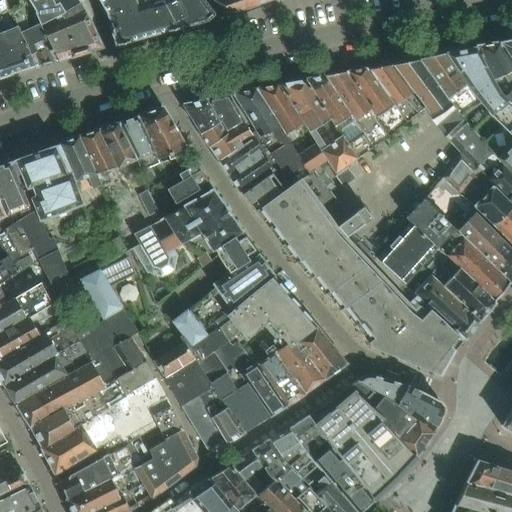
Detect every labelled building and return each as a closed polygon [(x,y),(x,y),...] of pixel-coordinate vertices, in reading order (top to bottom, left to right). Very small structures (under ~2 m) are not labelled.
[(4,0),(0,0),(0,28),(2,34),(0,34),(0,52),(9,73),(34,65),(12,12),(10,13),(4,0)] [(33,10),(41,23),(41,25),(65,12),(60,3),(65,0),(64,0),(27,0),(34,9),(33,10)] [(179,27),(179,26),(165,0),(158,0),(138,5),(134,0),(99,0),(108,14),(107,14),(115,44),(116,44),(116,45),(129,41),(129,40),(166,30),(166,31),(179,27)] [(158,0),(165,0),(179,26),(187,24),(206,19),(212,14),(211,13),(211,14),(201,0),(134,0),(138,5),(158,0)] [(224,14),(266,0),(214,0),(224,14)] [(65,12),(41,25),(57,60),(102,47),(86,12),(85,12),(80,3),(65,12)] [(57,60),(41,25),(41,23),(29,29),(20,8),(13,12),(34,65),(57,60)] [(0,76),(9,74),(9,73),(0,52),(0,34),(2,34),(0,28),(0,76)] [(511,40),(500,43),(511,61),(511,40)] [(475,47),(496,87),(503,97),(511,105),(511,61),(500,43),(475,47)] [(496,87),(475,47),(473,47),(473,48),(468,49),(453,52),(448,53),(445,53),(467,85),(477,99),(493,120),(505,131),(511,123),(511,105),(503,97),(496,87)] [(445,53),(419,59),(447,99),(451,105),(450,106),(457,113),(477,99),(467,85),(445,53)] [(423,107),(422,108),(430,119),(451,105),(447,99),(419,59),(392,64),(392,65),(391,65),(399,77),(423,107)] [(405,121),(422,108),(423,107),(399,77),(391,65),(368,69),(394,106),(399,113),(405,121)] [(346,74),(387,137),(395,131),(394,130),(399,126),(405,121),(399,113),(394,106),(368,69),(367,69),(367,70),(362,71),(361,70),(360,71),(347,73),(346,73),(346,74)] [(324,77),(362,136),(371,148),(387,137),(346,74),(324,77)] [(348,145),(362,136),(324,77),(315,79),(305,81),(329,119),(340,137),(341,136),(348,145)] [(308,132),(313,129),(329,119),(305,81),(296,82),(287,84),(285,84),(281,85),(280,85),(279,86),(303,124),(308,132)] [(257,90),(284,135),(303,124),(279,86),(264,88),(263,88),(263,89),(258,89),(257,90)] [(284,188),(307,173),(296,156),(284,135),(257,90),(256,89),(255,89),(255,90),(247,91),(246,91),(246,92),(235,94),(235,93),(233,94),(232,95),(232,96),(233,96),(272,159),(269,161),(268,162),(273,171),(284,188)] [(218,123),(225,135),(242,123),(226,97),(226,96),(205,100),(218,123)] [(181,105),(200,134),(204,131),(218,123),(205,100),(204,100),(181,105)] [(450,106),(430,119),(439,130),(446,139),(464,122),(457,113),(450,106)] [(157,159),(158,159),(185,148),(163,109),(138,117),(139,121),(157,159)] [(139,121),(138,117),(118,124),(136,160),(139,170),(157,163),(156,159),(157,159),(139,121)] [(464,122),(446,139),(459,152),(477,171),(486,180),(493,187),(511,206),(511,173),(502,164),(497,159),(483,143),(464,122)] [(200,134),(209,147),(212,145),(225,135),(218,123),(204,131),(200,134)] [(218,161),(221,159),(252,138),(250,134),(242,123),(225,135),(212,145),(209,147),(208,147),(218,161)] [(118,124),(99,131),(118,168),(122,177),(139,170),(136,160),(118,124)] [(502,164),(511,173),(511,138),(501,128),(483,143),(484,144),(491,152),(497,159),(502,164)] [(79,138),(100,184),(101,186),(110,183),(106,171),(118,168),(99,131),(79,138)] [(371,148),(362,136),(348,145),(341,136),(340,137),(320,150),(326,160),(335,174),(371,148)] [(79,138),(59,145),(62,154),(69,172),(73,183),(86,178),(91,188),(100,184),(79,138)] [(261,153),(252,138),(221,159),(218,161),(228,175),(261,153)] [(316,144),(296,156),(307,173),(308,172),(314,169),(326,160),(320,150),(316,144)] [(52,290),(47,292),(52,303),(52,304),(74,291),(69,281),(53,238),(48,239),(39,219),(45,217),(47,221),(67,214),(65,209),(76,205),(73,197),(78,195),(73,183),(69,172),(65,173),(54,147),(15,161),(35,210),(31,212),(18,221),(32,250),(38,262),(52,290)] [(459,152),(442,176),(460,194),(477,171),(459,152)] [(264,157),(261,153),(228,175),(240,194),(273,171),(268,162),(269,161),(266,156),(264,157)] [(170,159),(161,163),(170,177),(178,172),(171,160),(170,159)] [(0,202),(10,226),(18,221),(31,212),(10,162),(0,165),(0,202)] [(169,179),(162,183),(174,205),(209,185),(195,163),(169,179)] [(356,179),(347,167),(335,176),(343,188),(356,179)] [(350,319),(368,342),(369,344),(371,346),(373,348),(375,349),(436,374),(462,341),(456,337),(458,335),(457,334),(457,333),(430,308),(411,290),(377,259),(354,237),(350,233),(363,224),(364,224),(371,218),(362,206),(349,216),(314,169),(308,172),(307,173),(297,180),(284,190),(272,173),(242,194),(288,257),(291,256),(304,274),(308,279),(310,278),(318,289),(320,287),(333,305),(335,303),(348,321),(350,319)] [(510,282),(511,278),(511,251),(473,213),(467,207),(470,204),(467,201),(460,194),(442,176),(441,178),(424,199),(454,229),(509,282),(510,282)] [(511,206),(493,187),(473,207),(483,217),(511,246),(511,206)] [(211,252),(214,250),(241,232),(213,191),(212,190),(209,192),(149,226),(132,234),(138,245),(131,249),(146,274),(161,278),(174,270),(177,256),(173,249),(199,234),(211,252)] [(147,191),(138,195),(142,204),(151,200),(147,191)] [(424,199),(405,218),(411,224),(437,247),(449,234),(454,229),(424,199)] [(142,204),(149,217),(158,213),(151,200),(142,204)] [(0,260),(7,257),(10,263),(32,250),(18,221),(10,226),(0,202),(0,260)] [(420,266),(430,256),(437,248),(437,247),(411,224),(394,241),(420,266)] [(509,282),(454,229),(449,234),(457,243),(446,256),(494,301),(509,283),(509,282)] [(221,262),(229,273),(258,254),(250,243),(241,232),(214,250),(221,262)] [(96,245),(100,253),(104,262),(123,252),(115,235),(96,245)] [(394,241),(377,259),(404,284),(420,266),(394,241)] [(478,320),(494,301),(446,256),(437,248),(430,256),(439,264),(429,274),(478,320)] [(38,262),(32,250),(10,263),(17,274),(38,262)] [(69,269),(74,278),(104,262),(100,253),(69,269)] [(206,253),(197,259),(203,267),(211,261),(206,253)] [(258,254),(229,273),(213,284),(216,288),(189,309),(204,328),(222,315),(223,314),(270,278),(273,275),(258,254)] [(0,260),(0,284),(17,274),(10,263),(7,257),(0,260)] [(105,320),(120,310),(121,309),(108,288),(135,275),(126,258),(80,281),(104,320),(105,320)] [(0,307),(40,284),(50,304),(52,303),(47,292),(52,290),(38,262),(17,274),(0,284),(0,307)] [(430,308),(458,333),(464,338),(478,320),(429,274),(420,266),(404,284),(411,290),(430,308)] [(270,278),(223,314),(228,320),(218,328),(225,339),(228,342),(231,345),(236,342),(242,337),(244,340),(256,330),(273,351),(293,336),(297,340),(316,326),(316,325),(306,313),(275,277),(273,275),(270,278)] [(51,305),(50,304),(40,284),(0,307),(0,332),(30,315),(31,317),(51,305)] [(0,359),(39,336),(33,325),(55,314),(54,311),(78,298),(74,291),(52,304),(51,305),(31,317),(30,315),(0,332),(0,359)] [(209,333),(204,328),(189,309),(173,322),(185,337),(181,340),(184,346),(155,364),(164,378),(172,372),(194,358),(187,349),(209,333)] [(104,320),(92,327),(86,331),(88,336),(12,380),(3,385),(15,404),(24,399),(112,347),(129,337),(136,333),(131,324),(120,310),(105,320),(104,320)] [(86,331),(92,327),(88,318),(50,340),(45,332),(39,336),(0,359),(0,379),(3,385),(12,380),(88,336),(86,331)] [(319,369),(325,377),(346,362),(335,349),(336,349),(332,344),(331,344),(316,326),(297,340),(319,369)] [(228,342),(225,339),(218,328),(187,349),(194,358),(197,363),(210,383),(213,387),(238,424),(243,433),(247,430),(247,429),(258,422),(259,423),(264,419),(268,417),(269,416),(263,407),(239,372),(224,350),(222,352),(219,348),(228,342)] [(293,336),(273,351),(305,393),(318,383),(324,378),(324,379),(325,378),(319,370),(297,340),(293,336)] [(137,366),(145,361),(140,353),(129,337),(112,347),(127,373),(137,367),(137,366)] [(228,342),(219,348),(222,352),(224,350),(239,372),(263,407),(269,416),(270,416),(273,414),(282,408),(284,406),(285,407),(286,406),(256,361),(251,365),(236,342),(231,345),(228,342)] [(295,400),(304,393),(298,385),(273,351),(257,362),(280,397),(286,406),(295,400)] [(172,372),(164,378),(165,379),(170,387),(169,388),(170,390),(171,389),(181,404),(181,406),(190,400),(198,396),(213,387),(210,383),(197,363),(194,358),(172,372)] [(137,367),(127,373),(115,379),(124,396),(146,383),(155,378),(145,361),(137,367)] [(357,381),(382,396),(394,403),(399,396),(406,385),(372,375),(364,376),(357,381)] [(123,444),(139,435),(156,426),(151,416),(170,407),(155,378),(146,383),(124,396),(50,442),(41,447),(55,474),(56,473),(59,480),(123,444)] [(50,442),(124,396),(115,379),(39,423),(30,428),(41,447),(50,442)] [(357,381),(349,386),(382,418),(380,421),(414,457),(417,454),(418,452),(432,432),(416,419),(415,420),(399,407),(394,403),(382,396),(357,381)] [(406,385),(399,396),(394,403),(399,407),(415,420),(416,419),(432,432),(434,429),(434,430),(436,426),(443,412),(443,411),(442,405),(440,403),(441,403),(440,403),(430,397),(406,385)] [(330,402),(308,415),(313,422),(325,441),(339,459),(372,499),(379,492),(392,480),(414,457),(380,421),(382,418),(349,386),(330,402)] [(198,396),(222,435),(227,443),(228,443),(228,442),(231,440),(231,441),(232,440),(242,433),(242,434),(244,433),(243,433),(238,424),(213,387),(198,396)] [(222,435),(198,396),(190,400),(181,406),(208,449),(209,449),(214,451),(215,451),(227,443),(227,444),(227,443),(222,435)] [(156,426),(164,440),(183,430),(179,423),(180,422),(179,421),(178,421),(170,407),(151,416),(156,426)] [(511,409),(501,425),(501,426),(511,432),(511,409)] [(313,422),(308,415),(288,429),(294,437),(305,452),(312,461),(354,511),(372,499),(339,459),(334,463),(324,452),(316,458),(311,450),(325,441),(313,422)] [(272,438),(269,440),(278,454),(287,465),(305,452),(294,437),(288,429),(280,433),(278,434),(272,438)] [(0,452),(9,447),(10,447),(6,442),(0,430),(0,452)] [(132,466),(151,498),(152,498),(154,496),(157,493),(157,494),(194,466),(195,464),(196,459),(197,459),(197,458),(183,430),(164,440),(158,443),(146,450),(150,458),(132,466)] [(123,444),(59,480),(58,480),(59,482),(64,493),(65,492),(67,497),(66,497),(66,499),(110,478),(132,466),(150,458),(146,450),(139,435),(123,444)] [(290,468),(287,465),(278,454),(274,448),(269,440),(269,439),(268,440),(262,444),(251,451),(256,459),(261,466),(272,480),(272,481),(273,483),(276,481),(290,468)] [(261,466),(256,459),(251,451),(230,464),(244,481),(261,466)] [(307,487),(329,511),(354,511),(312,461),(305,452),(287,465),(290,468),(299,479),(293,485),(300,493),(307,487)] [(511,471),(478,460),(466,483),(510,496),(511,496),(511,471)] [(231,504),(236,510),(254,496),(255,495),(244,481),(230,464),(229,465),(226,467),(225,467),(225,468),(220,471),(220,470),(214,474),(214,475),(210,477),(210,476),(209,477),(230,505),(231,504)] [(132,466),(110,478),(66,499),(71,511),(87,511),(131,491),(139,506),(151,498),(132,466)] [(0,499),(29,485),(20,467),(20,468),(11,472),(0,477),(0,499)] [(276,481),(293,499),(300,493),(293,485),(299,479),(290,468),(276,481)] [(237,511),(236,510),(231,504),(230,505),(209,477),(208,478),(186,492),(202,511),(237,511)] [(305,511),(293,499),(276,481),(273,483),(272,481),(272,480),(255,495),(254,496),(262,502),(270,511),(305,511)] [(455,504),(484,511),(511,511),(511,496),(510,496),(466,483),(465,483),(455,504)] [(39,506),(29,485),(0,499),(0,511),(25,511),(30,510),(39,506)] [(293,499),(305,511),(329,511),(307,487),(300,493),(293,499)] [(128,511),(130,511),(135,508),(139,506),(131,491),(87,511),(128,511)] [(171,503),(171,502),(168,504),(174,511),(202,511),(186,492),(183,494),(183,495),(171,503)] [(256,511),(270,511),(262,502),(254,508),(256,511)]
